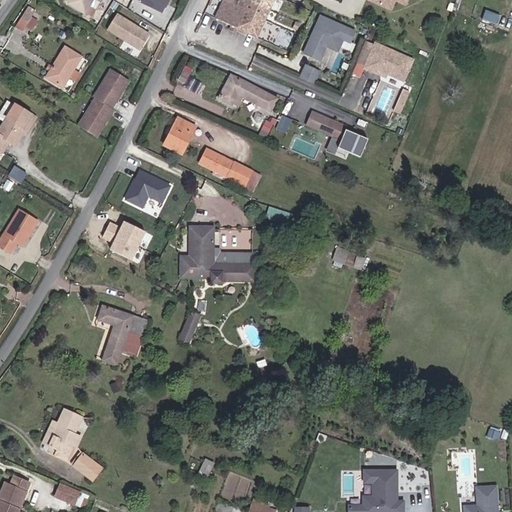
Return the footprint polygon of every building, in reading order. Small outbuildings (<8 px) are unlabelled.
[(234,26),(256,36),(271,0),(215,0),(209,16),(228,24),(234,26)] [(394,0),(385,0),(383,5),(391,8),(394,0)] [(12,20),(19,24),(32,5),(24,1),(12,20)] [(117,11),(106,29),(139,49),(150,32),(117,11)] [(313,39),(309,41),(305,50),(321,57),(327,43),(333,40),(341,43),(344,36),(351,39),(355,29),(321,14),(312,34),(315,35),(313,39)] [(359,30),(365,32),(367,26),(361,24),(359,30)] [(369,32),(376,34),(378,29),(371,26),(369,32)] [(375,42),(367,39),(358,61),(367,64),(366,66),(381,71),(383,68),(388,70),(405,77),(414,56),(376,41),(375,42)] [(41,73),(56,82),(76,51),(60,42),(41,73)] [(63,111),(97,133),(132,77),(98,56),(63,111)] [(312,75),(318,62),(308,57),(302,71),(312,75)] [(185,81),(192,69),(187,66),(180,78),(185,81)] [(274,112),(280,98),(234,76),(223,100),(235,106),(240,96),(274,112)] [(395,107),(403,110),(407,99),(399,97),(395,107)] [(10,139),(14,141),(24,127),(22,125),(31,109),(16,100),(0,123),(0,148),(3,149),(10,139)] [(24,127),(27,129),(37,113),(31,109),(22,125),(24,127)] [(308,125),(345,140),(350,125),(314,111),(308,125)] [(269,114),(264,112),(260,121),(265,124),(269,114)] [(164,140),(181,148),(194,121),(177,113),(164,140)] [(208,151),(201,164),(247,186),(253,174),(208,151)] [(22,182),(27,172),(15,165),(10,175),(22,182)] [(138,169),(124,199),(143,208),(149,197),(163,203),(172,184),(138,169)] [(269,207),(267,217),(286,220),(288,210),(269,207)] [(14,242),(18,244),(34,222),(17,210),(0,234),(0,247),(7,252),(14,242)] [(105,251),(137,260),(146,230),(119,221),(118,224),(108,221),(102,238),(109,240),(105,251)] [(251,258),(211,255),(213,222),(190,221),(187,255),(187,262),(178,261),(178,269),(209,271),(209,276),(221,277),(222,272),(250,274),(251,258)] [(358,269),(362,256),(340,248),(338,255),(351,259),(349,266),(358,269)] [(336,261),(349,266),(351,259),(338,255),(336,261)] [(131,349),(142,316),(98,301),(94,315),(111,321),(100,355),(112,360),(117,344),(131,349)] [(185,335),(196,339),(206,315),(196,311),(185,335)] [(55,447),(52,454),(65,459),(72,444),(73,445),(78,434),(71,432),(77,415),(60,408),(54,423),(49,421),(41,441),(55,447)] [(490,434),(500,437),(504,429),(494,426),(490,434)] [(55,447),(41,441),(39,447),(44,451),(52,454),(55,447)] [(81,463),(77,468),(93,480),(102,467),(85,454),(79,462),(81,463)] [(209,476),(215,461),(205,458),(200,473),(209,476)] [(396,493),(396,462),(364,462),(364,474),(373,474),(373,488),(363,488),(363,498),(349,498),(349,510),(364,510),(364,508),(404,507),(404,493),(396,493)] [(9,511),(14,501),(24,473),(10,468),(6,477),(0,475),(0,511),(9,511)] [(70,503),(76,488),(56,479),(50,495),(70,503)] [(500,511),(499,482),(478,483),(479,500),(467,501),(467,511),(500,511)] [(79,507),(85,491),(76,488),(70,503),(79,507)] [(17,511),(20,503),(14,501),(9,511),(17,511)] [(309,511),(309,501),(289,501),(284,511),(309,511)] [(249,511),(273,511),(274,511),(267,509),(253,503),(249,511)]
